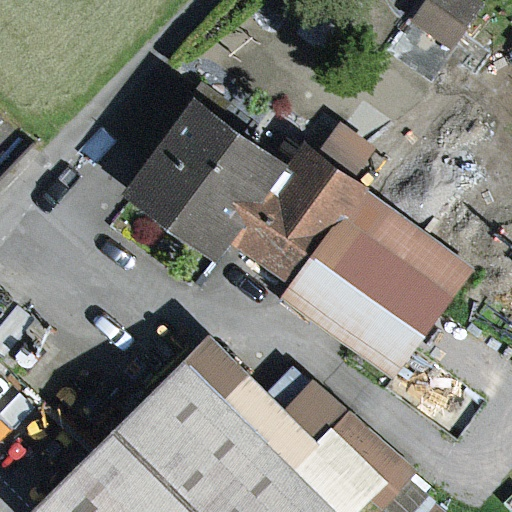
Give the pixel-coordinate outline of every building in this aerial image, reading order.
[(486,2),(483,0),(427,0),(414,19),(454,47),(486,2)] [(297,157),(173,66),(124,132),(154,155),(132,184),(226,253),(237,238),(297,157)] [(311,137),(297,157),(237,238),(294,279),(284,293),(398,376),(479,267),(372,188),(375,184),(311,137)] [(218,325),(192,352),(349,511),(351,511),(372,491),(321,444),(355,408),(318,372),(293,398),(218,325)] [(349,511),(192,352),(30,510),(32,511),(349,511)] [(421,469),(355,408),(321,444),(372,491),(387,505),(421,469)]
